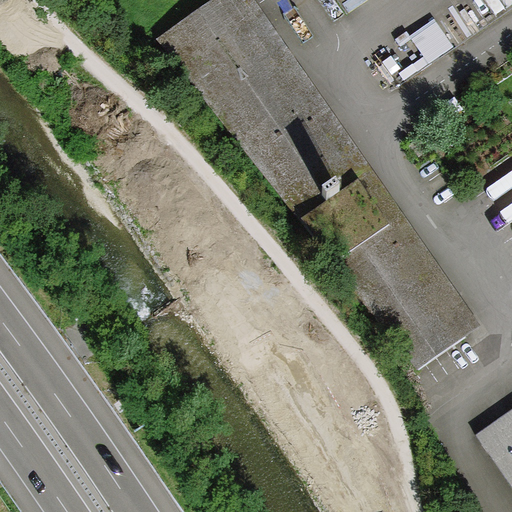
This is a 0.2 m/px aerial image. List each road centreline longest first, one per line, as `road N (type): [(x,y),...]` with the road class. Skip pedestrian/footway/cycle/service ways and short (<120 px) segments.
road 1 (track): [(417,511),(399,429),(366,359),(235,206),(38,0)]
road 2 (motorway): [(141,511),(0,309)]
